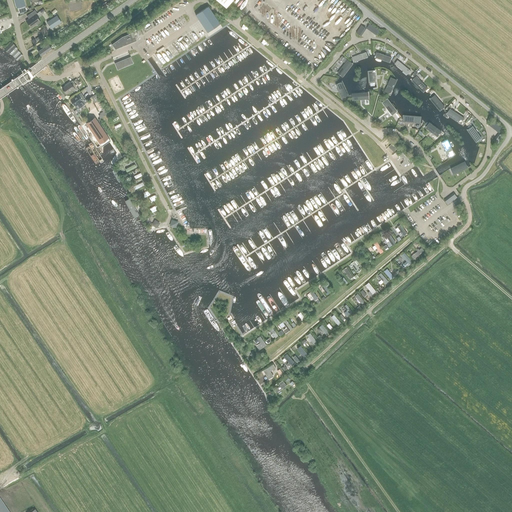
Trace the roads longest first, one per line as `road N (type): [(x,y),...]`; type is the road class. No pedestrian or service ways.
road 1 (track): [(449,242),(300,373),(398,511)]
road 2 (unclassified): [(368,12),(509,129),(485,173),(453,204)]
road 3 (residential): [(440,179),(455,187),(481,165),(484,124),(385,41),(355,42)]
road 4 (residential): [(355,42),(315,85),(376,134),(412,139),(431,166)]
road 5 (secondary): [(0,93),(134,0)]
road 6 (unclassified): [(94,62),(50,79),(38,75),(8,0)]
road 7 (track): [(462,196),(470,221),(449,242),(511,298)]
